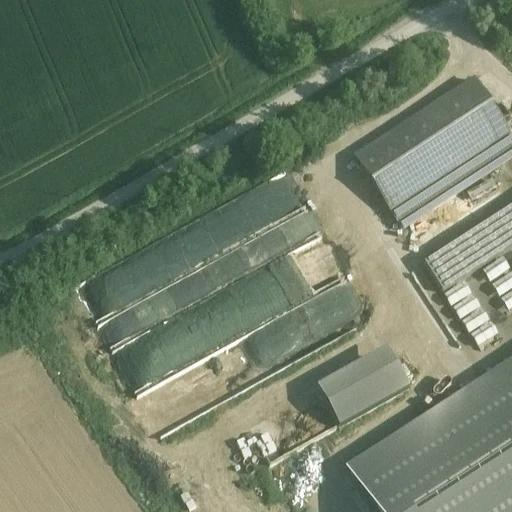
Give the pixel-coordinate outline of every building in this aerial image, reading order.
[(511,150),(469,86),(349,162),(397,235),(511,160),(511,150)] [(511,249),(511,210),(424,268),(441,295),(511,249)] [(309,277),(335,265),(323,241),(287,258),(293,272),(295,271),(292,264),(301,260),(309,277)] [(94,283),(77,289),(88,317),(98,313),(95,305),(101,303),(94,283)] [(511,329),(511,304),(502,310),(511,329)] [(139,384),(198,356),(182,323),(141,343),(143,348),(116,361),(136,403),(146,398),(139,384)] [(386,353),(316,392),(337,432),(408,392),(386,353)] [(511,511),(511,372),(349,477),(371,511),(511,511)] [(315,511),(305,491),(285,501),(291,511),(315,511)]
